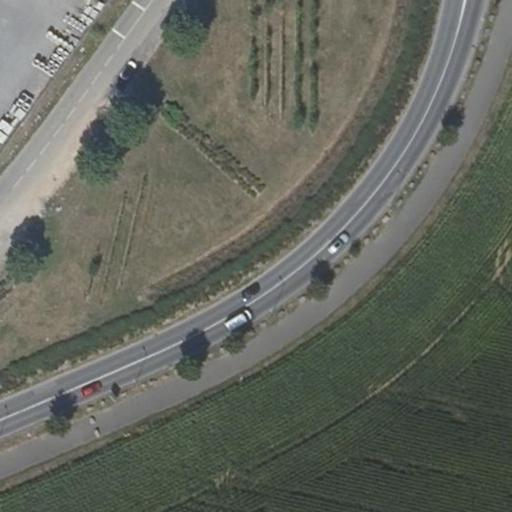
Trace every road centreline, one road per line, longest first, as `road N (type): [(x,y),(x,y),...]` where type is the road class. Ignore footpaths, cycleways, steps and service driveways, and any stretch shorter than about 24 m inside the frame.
road 1 (secondary): [(466,0),(437,91),(385,181),(322,252),(175,347),(0,420)]
road 2 (unclassified): [(152,0),(0,211)]
